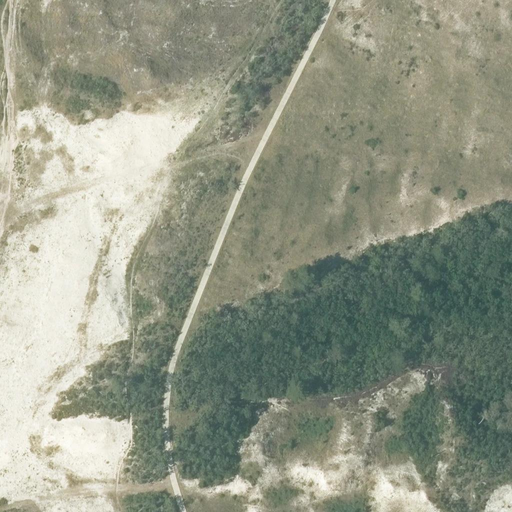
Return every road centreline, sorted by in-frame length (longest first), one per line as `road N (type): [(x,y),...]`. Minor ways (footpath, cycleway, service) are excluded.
road 1 (unknown): [(118,511),(131,432),(123,384),(132,339),(131,262),(174,162)]
road 2 (track): [(266,135),(2,215)]
road 3 (unknown): [(282,0),(174,162)]
